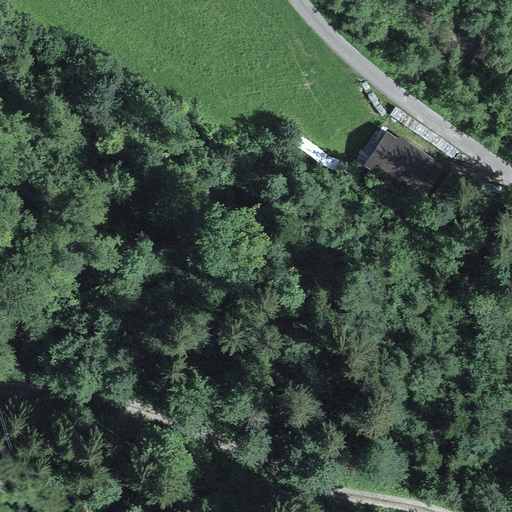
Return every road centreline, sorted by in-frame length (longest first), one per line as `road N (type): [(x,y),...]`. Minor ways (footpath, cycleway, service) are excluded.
road 1 (track): [(448,511),(315,483),(111,398),(0,386)]
road 2 (unclassified): [(511,177),(389,90),(297,0)]
